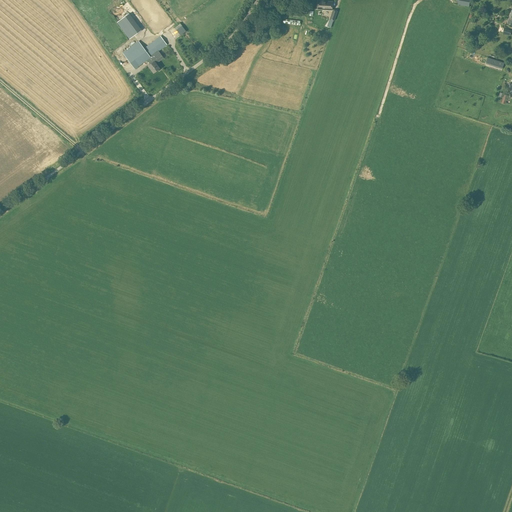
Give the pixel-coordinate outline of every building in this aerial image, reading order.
[(318,1),(317,9),(332,10),(332,2),(318,1)] [(117,22),(129,39),(141,30),(129,13),(117,22)] [(182,35),(187,31),(183,25),(177,30),(182,35)] [(160,36),(144,48),(138,41),(122,53),(135,69),(147,60),(150,64),(148,66),(154,73),(160,69),(156,63),(164,58),(159,51),(167,45),(160,36)] [(502,69),(504,63),(487,58),(485,64),(502,69)]
